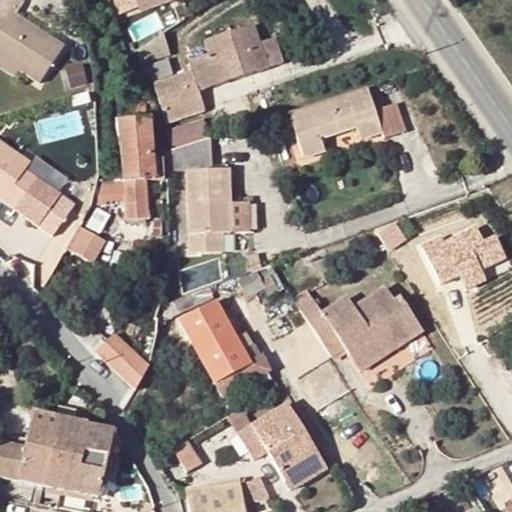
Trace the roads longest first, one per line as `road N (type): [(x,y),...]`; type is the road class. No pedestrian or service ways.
road 1 (residential): [(0,289),(45,320),(157,481),(169,511)]
road 2 (residential): [(371,511),(511,450)]
road 3 (primary): [(511,121),(425,0)]
